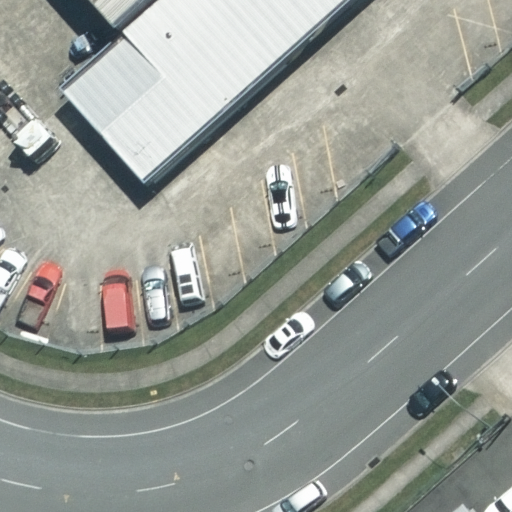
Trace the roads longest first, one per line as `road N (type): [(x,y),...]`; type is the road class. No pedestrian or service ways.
road 1 (unclassified): [(511,234),(292,427),(228,466),(159,487)]
road 2 (unclassified): [(159,487),(98,494),(0,479)]
